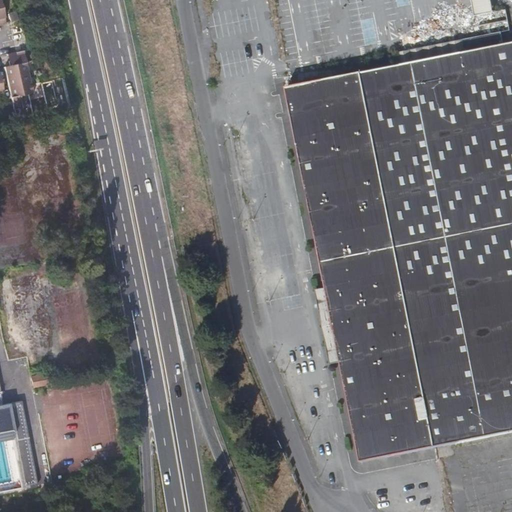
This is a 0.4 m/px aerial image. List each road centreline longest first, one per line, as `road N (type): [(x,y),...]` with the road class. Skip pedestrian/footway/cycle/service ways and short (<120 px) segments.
road 1 (trunk): [(240,511),(192,378),(105,0)]
road 2 (trunk): [(198,511),(99,0)]
road 3 (trunk): [(94,76),(175,511)]
road 4 (trunk): [(94,76),(139,377),(149,511)]
